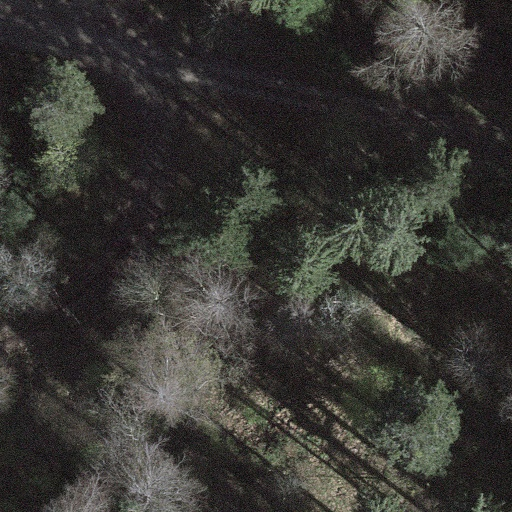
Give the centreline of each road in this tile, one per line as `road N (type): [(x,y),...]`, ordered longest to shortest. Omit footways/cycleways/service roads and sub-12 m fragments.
road 1 (track): [(0,35),(133,59),(156,190),(134,247),(84,297),(26,332),(0,337)]
road 2 (track): [(133,59),(354,117),(511,139)]
